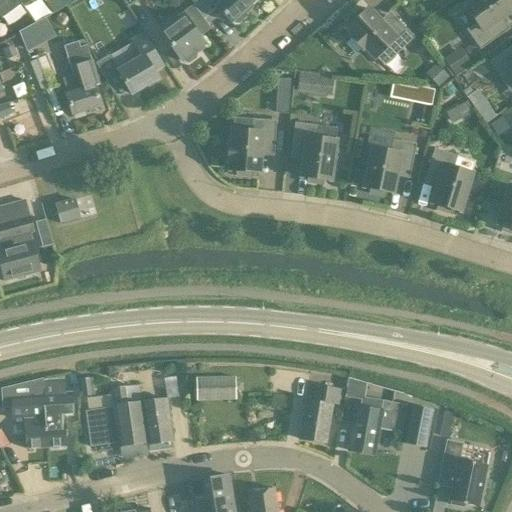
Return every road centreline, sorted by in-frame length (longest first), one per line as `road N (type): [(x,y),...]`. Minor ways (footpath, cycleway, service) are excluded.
road 1 (tertiary): [(511,373),(445,353),(247,322),(142,324),(0,344)]
road 2 (residential): [(0,510),(269,457),(310,463),(383,511)]
road 3 (residential): [(165,117),(186,165),(220,201),(380,225),(511,263)]
road 4 (residential): [(165,117),(207,91),(299,0)]
road 5 (residential): [(0,171),(165,117)]
